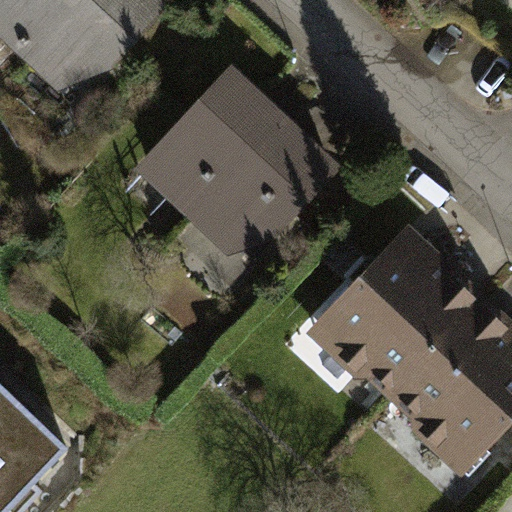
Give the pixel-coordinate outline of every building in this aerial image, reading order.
[(161,0),(0,0),(0,21),(72,93),(163,2),(161,0)] [(511,0),(492,0),(511,14),(511,0)] [(239,67),(148,158),(238,248),(329,157),(239,67)] [(414,235),(324,330),(394,396),(484,302),(414,235)] [(511,328),(484,302),(394,396),(464,463),(511,412),(511,328)] [(0,504),(57,442),(0,390),(0,504)]
